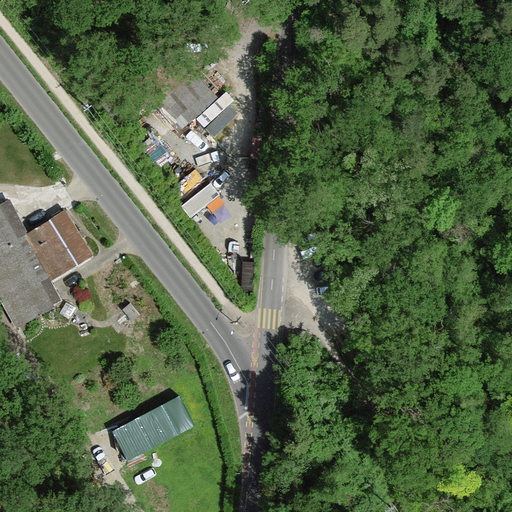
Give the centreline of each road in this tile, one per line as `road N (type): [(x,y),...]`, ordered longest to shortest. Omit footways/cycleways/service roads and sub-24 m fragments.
road 1 (unclassified): [(263,408),(195,299),(0,55)]
road 2 (tertiary): [(294,0),(263,408)]
road 3 (track): [(411,496),(378,409),(338,337)]
